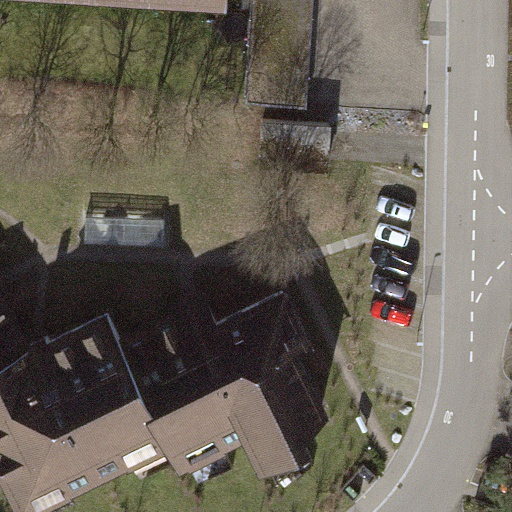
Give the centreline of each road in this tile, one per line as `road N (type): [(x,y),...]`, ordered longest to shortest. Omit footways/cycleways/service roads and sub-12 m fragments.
road 1 (residential): [(475,242),(462,416),(450,461),(417,511)]
road 2 (residential): [(475,242),(479,0)]
